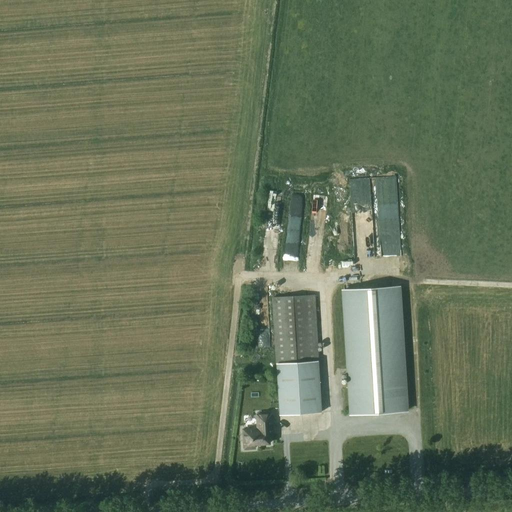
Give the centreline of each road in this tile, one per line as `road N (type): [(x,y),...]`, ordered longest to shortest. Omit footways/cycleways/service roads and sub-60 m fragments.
road 1 (track): [(271,0),(218,468),(210,481),(147,485),(148,511)]
road 2 (unclassified): [(157,511),(511,489)]
road 3 (track): [(239,276),(321,279),(336,500)]
